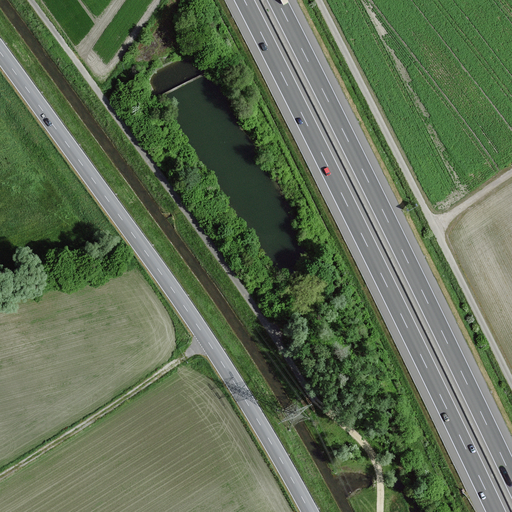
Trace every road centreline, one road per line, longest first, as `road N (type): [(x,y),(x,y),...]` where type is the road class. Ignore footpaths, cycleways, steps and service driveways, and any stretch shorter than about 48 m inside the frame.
road 1 (track): [(378,511),(378,472),(367,448),(301,384),(31,0)]
road 2 (motorway): [(241,0),(493,511)]
road 3 (tertiary): [(0,55),(206,342),(307,511)]
road 4 (motorway): [(511,482),(275,0)]
road 5 (track): [(0,480),(206,342)]
